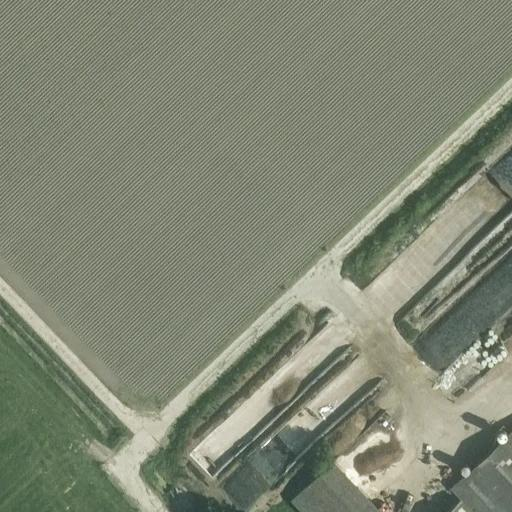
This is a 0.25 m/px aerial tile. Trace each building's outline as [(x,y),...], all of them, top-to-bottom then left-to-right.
[(483,350),(450,380),(466,397),(499,367),(483,350)] [(511,409),(503,398),(489,408),(502,427),(511,419),(511,409)] [(445,511),(511,511),(511,430),(451,488),(461,498),(445,511)] [(394,458),(403,441),(392,436),(383,452),(394,458)] [(372,459),(381,451),(372,440),(343,467),(372,499),(392,481),(372,459)]
